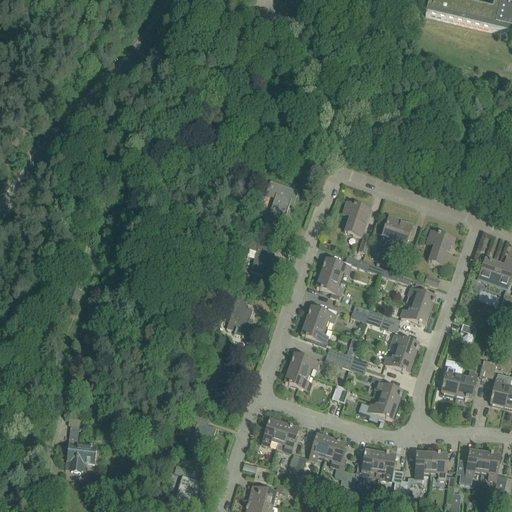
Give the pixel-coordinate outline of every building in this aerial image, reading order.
[(511,0),(429,0),(425,18),(511,38),(511,0)] [(269,185),(266,194),(275,197),(274,200),(269,217),(282,221),(284,222),(289,207),(293,209),(297,195),(298,194),(297,193),(297,192),(272,184),(270,184),(269,185)] [(347,205),(343,216),(352,220),(347,235),(361,240),(370,213),(368,212),(356,208),(347,205)] [(234,207),(230,219),(245,224),(249,213),(234,207)] [(389,219),(383,236),(391,239),(389,246),(404,251),(412,228),(399,224),(399,223),(389,219)] [(431,234),(427,246),(437,249),(431,264),(445,269),(454,242),(440,237),(431,234)] [(363,240),(358,253),(365,256),(370,243),(363,240)] [(251,243),(246,258),(254,261),(250,274),(267,279),(274,256),(267,254),(259,251),(261,246),(251,243)] [(406,252),(402,265),(409,267),(413,254),(406,252)] [(485,261),(479,279),(490,283),(489,286),(506,292),(511,275),(511,261),(507,260),(504,268),(491,264),(491,263),(489,262),(489,263),(486,262),(486,261),(485,261)] [(323,271),(321,276),(339,283),(342,276),(347,277),(351,267),(342,264),(341,267),(332,264),(326,262),(324,268),(323,268),(322,271),(323,271)] [(369,267),(367,274),(382,279),(384,272),(369,267)] [(384,272),(382,279),(397,284),(399,277),(384,272)] [(321,276),(316,291),(320,292),(320,293),(322,293),(331,296),(330,300),(338,303),(342,292),(337,290),(339,283),(321,276)] [(427,278),(424,286),(437,290),(440,283),(427,278)] [(75,307),(80,293),(72,290),(67,304),(75,307)] [(411,292),(409,299),(414,301),(412,308),(429,314),(432,306),(433,306),(434,304),(433,303),(434,300),(411,292)] [(511,297),(505,295),(500,308),(510,312),(511,305),(511,297)] [(230,320),(226,331),(234,334),(234,336),(248,340),(253,325),(249,323),(250,321),(253,312),(246,310),(237,307),(239,302),(232,299),(226,318),(230,320)] [(355,308),(352,314),(368,319),(370,313),(355,308)] [(404,314),(401,320),(418,326),(418,327),(421,328),(421,327),(425,328),(429,314),(412,308),(409,315),(404,314)] [(308,319),(306,324),(325,331),(327,331),(329,325),(332,326),(336,315),(328,311),(326,315),(312,310),(309,316),(308,318),(308,319)] [(370,313),(368,319),(383,324),(385,318),(370,313)] [(352,314),(350,320),(366,325),(368,319),(352,314)] [(368,319),(366,325),(381,330),(383,324),(368,319)] [(306,324),(301,338),(305,340),(307,341),(307,340),(314,343),(313,346),(326,351),(327,346),(325,345),(327,340),(329,341),(332,333),(327,331),(325,331),(306,324)] [(462,326),(460,333),(475,338),(477,331),(462,326)] [(86,335),(82,346),(86,347),(86,346),(95,348),(98,339),(86,335)] [(390,345),(387,353),(395,355),(413,361),(416,353),(417,351),(417,350),(418,347),(412,345),(405,343),(406,339),(396,336),(392,345),(390,345)] [(350,349),(347,358),(353,360),(357,351),(350,349)] [(329,351),(327,358),(336,361),(351,366),(353,360),(347,358),(329,351)] [(387,361),(385,367),(402,373),(402,374),(404,375),(404,374),(408,376),(413,361),(395,355),(393,363),(387,361)] [(82,372),(87,371),(85,362),(83,363),(82,357),(73,360),(73,362),(70,363),(72,374),(70,374),(72,383),(84,380),(82,372)] [(292,366),(290,371),(308,378),(311,370),(316,372),(319,366),(295,357),(293,363),(292,363),(291,365),(292,366)] [(327,358),(325,364),(349,373),(351,366),(336,361),(327,358)] [(209,367),(209,368),(214,370),(217,361),(212,359),(209,367)] [(353,360),(351,366),(366,372),(368,365),(353,360)] [(446,362),(441,382),(443,382),(444,382),(443,389),(442,389),(442,391),(441,395),(456,398),(460,380),(463,366),(446,362)] [(483,363),(480,378),(486,380),(490,365),(483,363)] [(490,365),(486,380),(493,381),(496,366),(490,365)] [(351,366),(349,373),(364,378),(366,372),(351,366)] [(216,371),(210,391),(223,395),(223,396),(225,397),(225,396),(227,397),(234,374),(228,372),(217,368),(216,371)] [(290,371),(285,386),(288,387),(291,388),(308,394),(311,387),(305,385),(308,378),(290,371)] [(460,380),(456,398),(465,400),(465,401),(467,402),(467,401),(471,402),(476,378),(470,376),(468,382),(460,380)] [(491,403),(490,407),(505,410),(511,380),(497,377),(492,400),(491,400),(490,402),(491,403)] [(372,380),(370,384),(378,387),(373,401),(379,403),(396,409),(399,400),(400,400),(401,398),(400,398),(401,394),(386,389),(388,385),(372,380)] [(336,388),(331,402),(338,404),(340,398),(343,390),(336,388)] [(340,398),(338,404),(344,406),(347,400),(346,399),(346,400),(340,398)] [(361,406),(358,414),(370,418),(368,423),(377,426),(378,421),(379,418),(386,421),(385,421),(388,422),(388,421),(392,423),(396,409),(378,402),(378,403),(376,410),(370,408),(370,409),(361,406)] [(268,429),(262,447),(276,452),(284,428),(270,423),(268,427),(267,429),(268,429)] [(197,425),(189,449),(201,453),(204,454),(206,454),(211,440),(213,440),(216,431),(206,428),(197,425)] [(0,445),(10,449),(16,432),(3,427),(0,436),(0,445)] [(284,428),(276,452),(290,456),(298,433),(298,432),(292,430),(290,429),(290,430),(284,428)] [(96,446),(78,444),(79,430),(71,429),(66,469),(71,469),(71,473),(73,473),(73,474),(74,475),(75,475),(76,475),(78,475),(79,474),(81,474),(82,465),(95,467),(96,452),(97,446),(96,446)] [(315,444),(309,462),(316,464),(317,458),(325,461),(331,443),(317,438),(316,442),(315,442),(314,444),(315,444)] [(331,443),(325,461),(333,463),(331,469),(336,470),(334,478),(336,480),(342,482),(344,474),(346,462),(341,460),(345,447),(339,445),(337,444),(337,445),(331,443)] [(350,475),(347,490),(354,492),(355,483),(375,486),(376,481),(380,457),(365,454),(365,458),(364,458),(363,460),(364,460),(363,467),(358,466),(356,476),(350,475)] [(457,465),(456,477),(460,478),(459,486),(471,488),(473,473),(482,475),(485,456),(470,454),(469,458),(468,457),(468,460),(468,464),(467,467),(457,465)] [(397,509),(396,511),(405,511),(410,487),(413,485),(422,485),(422,475),(430,475),(431,457),(416,456),(416,460),(415,460),(415,462),(416,462),(415,481),(408,480),(407,484),(402,483),(399,499),(397,509)] [(431,457),(430,475),(438,476),(438,482),(445,482),(446,457),(439,457),(440,456),(437,456),(437,457),(431,457)] [(485,456),(482,475),(489,476),(488,482),(496,484),(493,498),(502,500),(503,497),(504,493),(507,480),(496,478),(499,458),(493,457),(490,456),(490,457),(485,456)] [(293,457),(289,472),(295,474),(300,459),(293,457)] [(380,457),(376,481),(395,484),(393,498),(399,499),(402,483),(403,475),(392,474),(395,459),(388,458),(388,457),(386,457),(380,457)] [(300,459),(295,474),(302,476),(306,461),(300,459)] [(256,469),(255,476),(264,478),(262,484),(267,485),(270,472),(256,469)] [(342,482),(340,489),(347,490),(350,475),(344,474),(342,482)] [(182,477),(174,504),(195,511),(199,498),(197,498),(202,483),(182,477)] [(278,488),(277,494),(290,497),(291,491),(278,488)] [(252,490),(249,504),(273,509),(276,496),(252,490)] [(448,490),(446,506),(452,507),(453,496),(454,490),(448,490)] [(453,496),(452,507),(459,509),(460,497),(453,496)]
